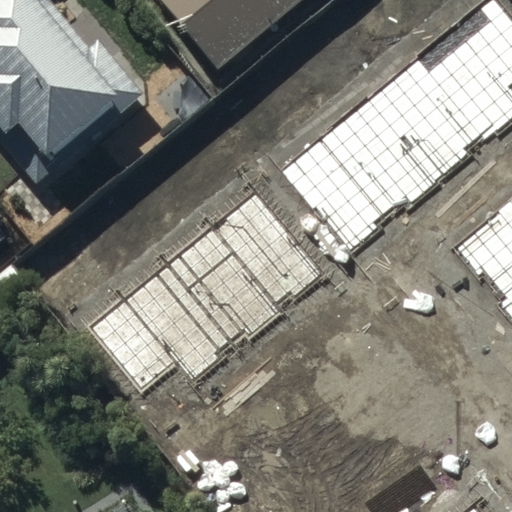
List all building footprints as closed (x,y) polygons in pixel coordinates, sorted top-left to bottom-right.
[(0,0),(0,126),(8,136),(23,124),(52,158),(99,118),(108,128),(146,97),(100,41),(91,49),(50,0),(0,0)] [(305,0),(161,0),(221,71),(305,0)] [(241,254),(235,258),(300,336),(354,292),(292,217),(288,220),(269,197),(224,233),(241,254)] [(511,369),(511,203),(510,202),(480,268),(511,282),(511,290),(482,355),(511,369)] [(287,379),(203,445),(256,511),(425,511),(450,492),(415,447),(386,470),(346,420),(331,433),(324,424),(333,417),(317,398),(308,405),(287,379)]
